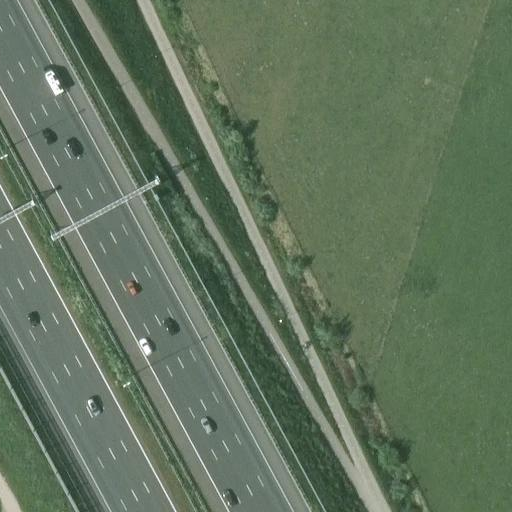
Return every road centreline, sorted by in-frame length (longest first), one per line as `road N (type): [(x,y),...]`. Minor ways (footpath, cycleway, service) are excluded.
road 1 (motorway): [(259,511),(0,31)]
road 2 (motorway): [(0,258),(136,511)]
